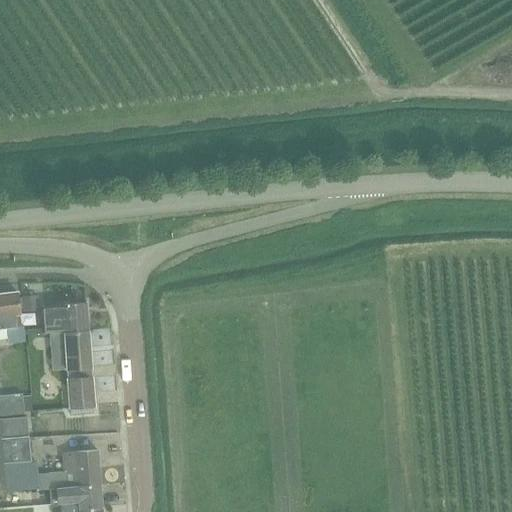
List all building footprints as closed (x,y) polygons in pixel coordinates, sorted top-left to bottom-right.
[(0,329),(5,329),(7,343),(25,341),(23,324),(19,325),(16,294),(0,295),(0,329)] [(48,333),(88,331),(85,302),(43,305),(45,332),(48,332),(48,333)] [(48,333),(51,371),(90,367),(88,331),(48,333)] [(8,377),(8,394),(25,394),(24,377),(8,377)] [(94,406),(91,378),(67,380),(69,408),(94,406)] [(22,395),(9,397),(11,413),(23,412),(22,395)] [(0,492),(37,489),(35,462),(30,462),(27,418),(0,420),(0,492)] [(62,453),(62,454),(64,473),(48,474),(48,479),(37,479),(38,491),(49,490),(99,486),(96,450),(62,453)] [(99,486),(49,490),(50,500),(59,499),(59,504),(78,502),(78,510),(101,509),(99,486)] [(78,502),(59,504),(59,505),(62,505),(62,511),(101,511),(101,509),(78,510),(78,502)]
